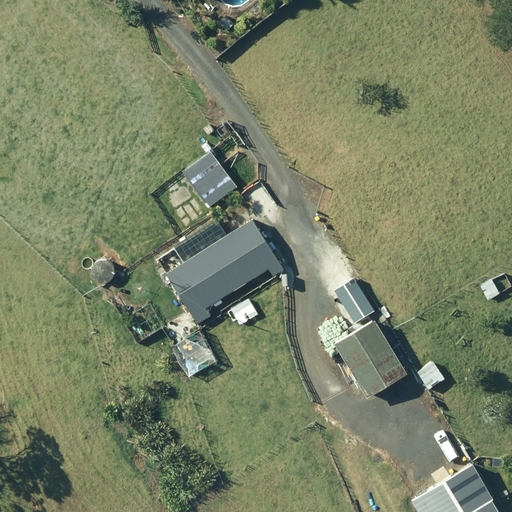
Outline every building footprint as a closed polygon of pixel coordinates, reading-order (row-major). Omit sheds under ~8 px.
[(184,169),(198,188),(226,167),(213,148),(184,169)] [(167,271),(193,314),(282,259),(256,216),(167,271)] [(249,292),(228,304),(241,326),(262,314),(249,292)] [(410,372),(379,316),(335,341),(367,397),(410,372)] [(190,378),(221,359),(198,322),(167,341),(190,378)] [(435,357),(416,367),(428,389),(447,379),(435,357)] [(412,498),(420,511),(509,511),(479,459),(412,498)]
